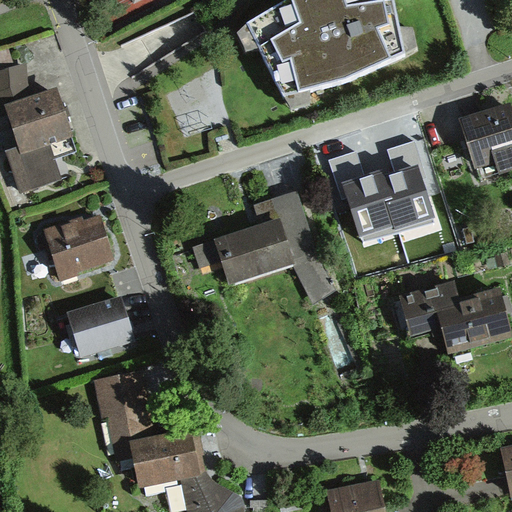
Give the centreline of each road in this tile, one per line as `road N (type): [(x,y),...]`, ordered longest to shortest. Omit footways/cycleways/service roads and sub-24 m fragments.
road 1 (residential): [(511,421),(321,450),(252,450),(189,389),(120,200)]
road 2 (residential): [(511,69),(120,200)]
road 3 (residential): [(120,200),(61,0)]
